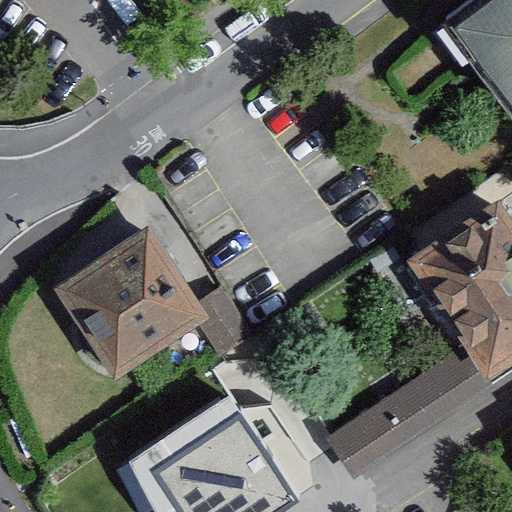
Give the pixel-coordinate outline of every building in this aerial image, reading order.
[(511,0),(450,0),(444,4),(510,90),(511,87),(511,0)] [(511,208),(498,186),(404,248),(484,370),(511,352),(511,208)] [(50,276),(110,368),(203,308),(143,215),(50,276)] [(460,343),(324,431),(349,470),(485,382),(460,343)] [(231,389),(132,450),(172,511),(273,511),(298,497),(231,389)]
